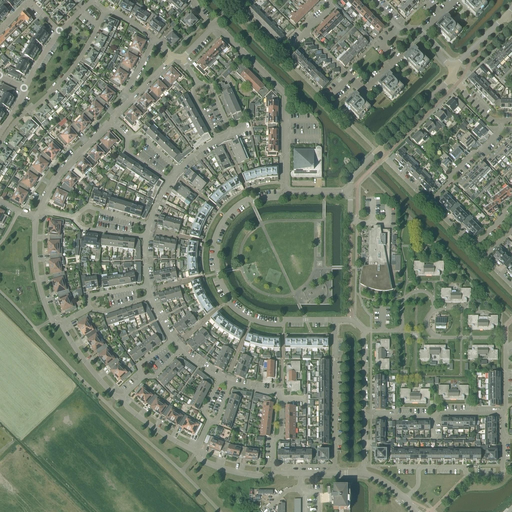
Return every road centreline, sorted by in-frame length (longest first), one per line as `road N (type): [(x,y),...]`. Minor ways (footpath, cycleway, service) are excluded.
road 1 (residential): [(334,320),(269,324),(227,301),(216,230),(246,199),(286,191)]
road 2 (residential): [(505,349),(505,337),(432,336),(432,300),(421,290),(404,298),(400,329),(363,330)]
road 3 (residential): [(286,191),(286,98),(213,26)]
road 4 (residential): [(0,145),(70,70),(104,11)]
road 5 (residential): [(399,27),(384,44),(393,61),(364,89),(305,33)]
road 6 (residential): [(336,473),(334,320)]
road 7 (residential): [(364,416),(503,413)]
road 8 (residential): [(274,472),(282,398),(230,382)]
road 9 (residential): [(503,436),(500,474),(418,466)]
